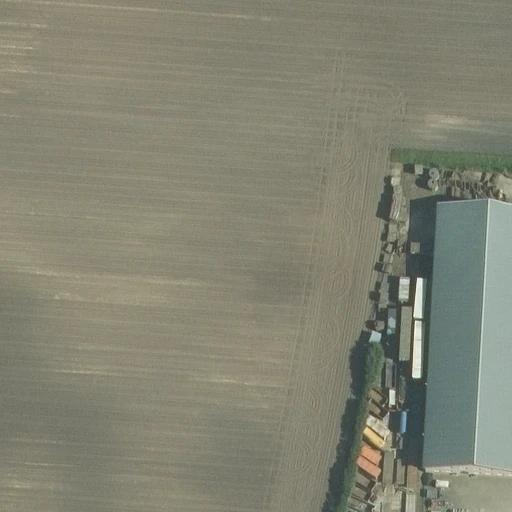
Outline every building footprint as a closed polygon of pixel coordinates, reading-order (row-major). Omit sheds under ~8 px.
[(297,171),(297,184),(335,185),(336,172),(297,171)] [(424,476),(511,480),(511,218),(437,215),(424,476)] [(408,257),(428,258),(428,247),(408,246),(408,257)] [(423,324),(425,282),(414,282),(413,323),(423,324)] [(398,363),(408,363),(410,312),(400,312),(398,363)] [(411,353),(419,354),(420,328),(412,328),(411,353)] [(389,508),(389,486),(381,486),(381,508),(389,508)]
